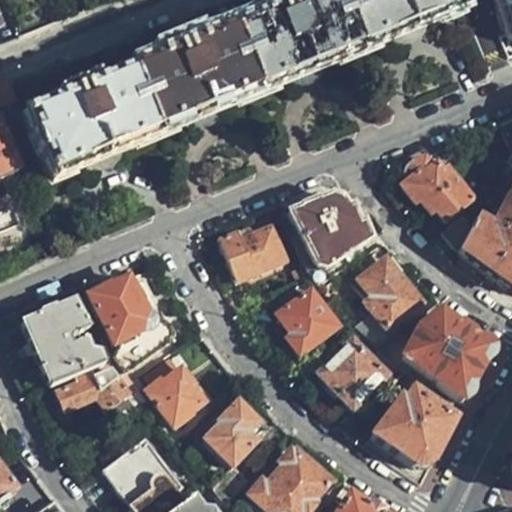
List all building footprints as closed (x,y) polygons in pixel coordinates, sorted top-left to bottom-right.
[(338,4),(336,0),(306,0),(305,1),(227,33),(252,95),(357,52),(338,4)] [(357,52),(460,11),(455,0),(336,0),(338,4),(357,52)] [(511,0),(493,0),(505,41),(511,44),(511,0)] [(252,95),(227,33),(125,77),(150,138),(252,95)] [(63,175),(150,138),(125,77),(23,117),(37,149),(50,179),(63,175)] [(3,82),(0,82),(0,101),(10,97),(3,82)] [(511,122),(511,123),(497,128),(509,160),(511,160),(511,122)] [(0,181),(19,174),(0,127),(0,181)] [(412,162),(407,164),(406,166),(405,168),(404,171),(405,175),(409,180),(398,188),(412,208),(416,205),(426,218),(430,216),(439,228),(469,207),(445,172),(440,175),(435,166),(430,169),(422,158),(412,162)] [(511,160),(509,160),(500,177),(506,180),(509,176),(511,177),(511,187),(492,224),(511,234),(511,160)] [(291,227),(283,231),(309,280),(313,284),(359,257),(354,250),(366,243),(336,201),(326,198),(286,215),(291,227)] [(454,255),(470,228),(459,222),(440,237),(454,255)] [(488,231),(473,224),(470,228),(454,255),(467,265),(496,284),(511,294),(511,234),(492,224),(488,231)] [(285,264),(272,231),(241,242),(238,236),(219,243),(220,246),(226,261),(235,282),(285,264)] [(385,330),(417,306),(384,262),(358,282),(370,300),(364,304),(385,330)] [(161,327),(146,301),(153,298),(140,276),(107,293),(106,291),(86,301),(113,349),(116,347),(120,352),(119,360),(126,370),(169,343),(168,341),(174,337),(167,324),(161,327)] [(330,328),(298,285),(265,301),(277,317),(275,318),(289,335),(287,337),(289,339),(287,340),(296,351),(300,350),(330,328)] [(48,391),(76,379),(98,370),(93,360),(83,354),(77,344),(67,349),(63,342),(83,333),(71,304),(20,327),(48,391)] [(399,362),(459,404),(474,378),(489,351),(459,332),(436,317),(411,334),(399,362)] [(381,380),(348,347),(317,377),(348,412),(381,380)] [(200,399),(198,394),(193,390),(188,388),(178,374),(176,375),(166,362),(148,375),(156,385),(145,393),(172,430),(188,420),(186,416),(200,407),(201,404),(200,399)] [(128,381),(117,363),(98,370),(76,379),(78,382),(59,392),(70,411),(91,400),(110,427),(143,402),(128,381)] [(429,470),(453,423),(409,393),(400,406),(397,403),(369,441),(414,471),(419,472),(429,470)] [(245,437),(255,426),(234,405),(213,427),(215,428),(201,443),(228,472),(253,445),(245,437)] [(130,511),(176,511),(188,503),(143,442),(101,472),(130,511)] [(313,511),(309,509),(323,492),(309,478),(311,476),(294,460),(263,492),(258,489),(247,501),(258,511),(313,511)] [(0,504),(16,493),(0,471),(0,504)] [(212,487),(222,503),(249,486),(239,471),(212,487)] [(194,511),(188,503),(176,511),(194,511)] [(361,511),(346,503),(339,511),(361,511)]
